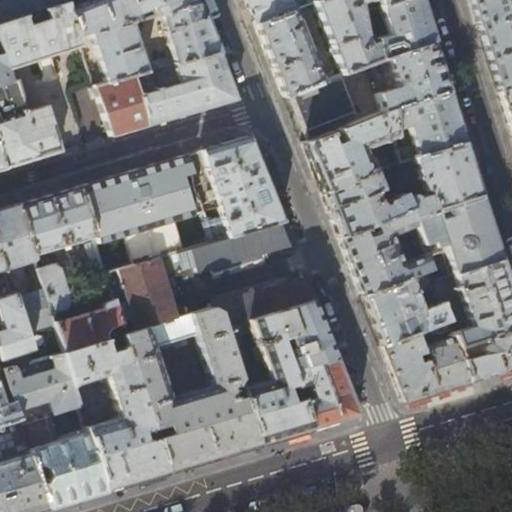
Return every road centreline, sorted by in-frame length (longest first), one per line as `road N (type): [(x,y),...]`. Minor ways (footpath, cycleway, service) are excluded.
road 1 (residential): [(259,109),(389,444)]
road 2 (residential): [(0,188),(259,109)]
road 3 (primary): [(389,444),(163,511)]
road 4 (residential): [(511,209),(445,0)]
road 5 (primary): [(511,408),(389,444)]
